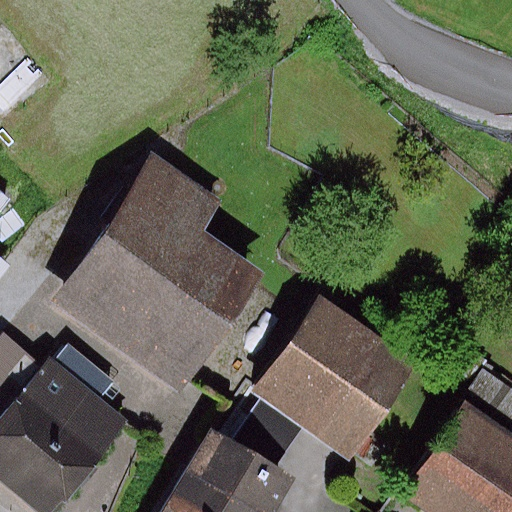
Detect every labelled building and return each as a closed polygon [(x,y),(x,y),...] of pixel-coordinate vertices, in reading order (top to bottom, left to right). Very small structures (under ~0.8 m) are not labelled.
[(230,198),(170,159),(71,311),(178,380),(257,259),(210,229),(230,198)] [(334,299),(270,391),(354,450),(418,358),(334,299)] [(128,418),(23,340),(0,370),(0,404),(8,410),(0,420),(0,456),(64,504),(128,418)] [(511,431),(472,406),(415,492),(445,511),(510,511),(511,511),(511,431)] [(220,427),(166,511),(278,511),(300,478),(220,427)]
